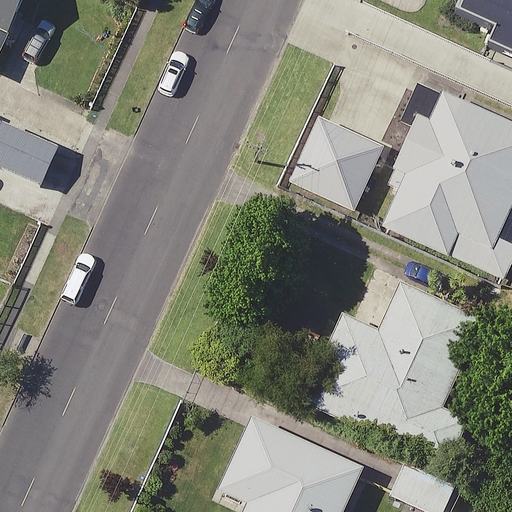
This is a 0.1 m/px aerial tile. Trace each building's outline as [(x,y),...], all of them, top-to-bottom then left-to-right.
[(0,0),(0,68),(31,0),(0,0)] [(511,0),(465,0),(457,19),(494,37),(488,50),(511,61),(511,0)] [(433,132),(425,129),(381,235),(504,287),(511,267),(511,248),(504,245),(511,225),(511,135),(443,107),(433,132)] [(64,157),(0,128),(0,176),(46,197),(64,157)] [(484,330),(403,295),(383,343),(346,327),(308,416),(453,478),(474,430),(447,418),(484,330)] [(511,421),(502,441),(511,445),(511,421)] [(352,511),(368,477),(258,428),(225,501),(250,511),(352,511)]
